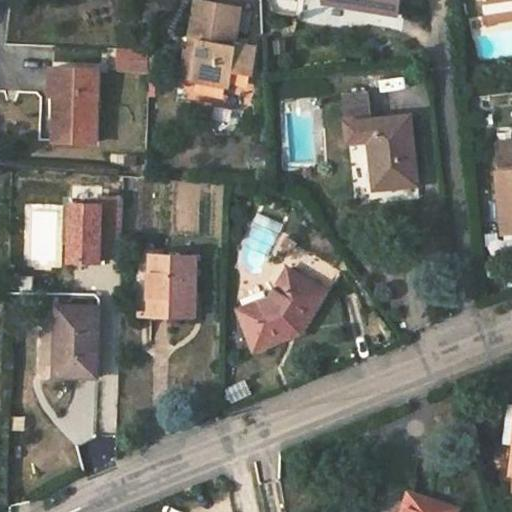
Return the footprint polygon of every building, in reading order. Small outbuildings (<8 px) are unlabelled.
[(397,17),(400,0),(305,0),(305,1),(397,17)] [(511,22),(511,0),(482,0),(486,26),(511,22)] [(184,51),(179,78),(228,87),(231,72),(251,76),(256,49),(236,45),(243,11),(200,3),(190,52),(184,51)] [(120,71),(154,71),(154,47),(121,47),(120,71)] [(51,96),(57,97),(62,97),(63,70),(52,69),(51,96)] [(101,72),(63,70),(62,97),(57,97),(54,141),(97,143),(101,72)] [(345,96),(348,124),(373,121),(370,94),(345,96)] [(418,185),(412,118),(373,121),(348,124),(350,144),(371,142),(373,164),(377,164),(379,189),(418,185)] [(504,236),(511,235),(511,142),(496,144),(504,236)] [(73,186),(72,197),(98,199),(98,188),(73,186)] [(101,263),(101,258),(121,259),(123,199),(102,198),(102,205),(72,204),(71,262),(101,263)] [(195,318),(198,257),(154,255),(151,318),(195,318)] [(240,311),(255,351),(296,337),(294,330),(307,326),(326,292),(289,270),(271,298),(240,311)] [(56,377),(98,379),(101,308),(59,307),(56,377)] [(411,493),(404,511),(457,511),(458,509),(411,493)]
